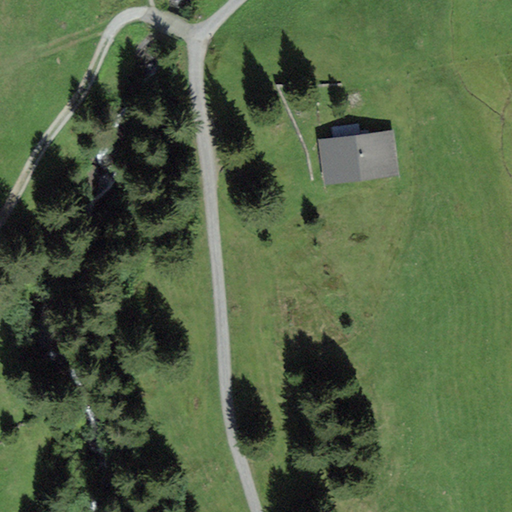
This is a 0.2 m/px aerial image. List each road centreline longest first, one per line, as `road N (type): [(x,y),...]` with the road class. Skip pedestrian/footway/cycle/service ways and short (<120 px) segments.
road 1 (track): [(0,219),(116,21),(153,12)]
road 2 (track): [(0,59),(116,21)]
